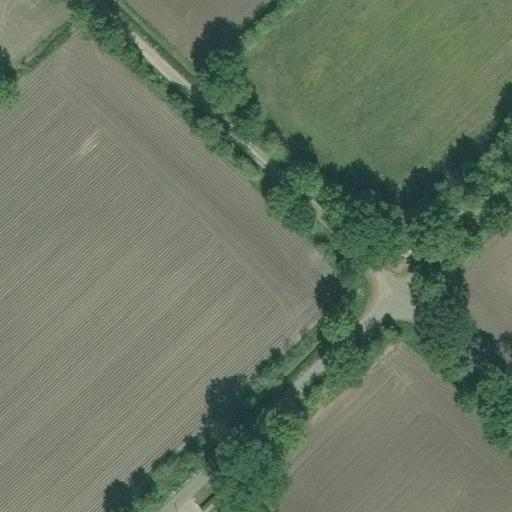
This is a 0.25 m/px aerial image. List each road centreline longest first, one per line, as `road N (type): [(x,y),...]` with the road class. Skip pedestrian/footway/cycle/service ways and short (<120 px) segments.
road 1 (unclassified): [(413,293),(90,0)]
road 2 (unclassified): [(176,511),(413,293)]
road 3 (unclassified): [(511,391),(413,293)]
road 4 (unclassified): [(413,293),(511,199)]
